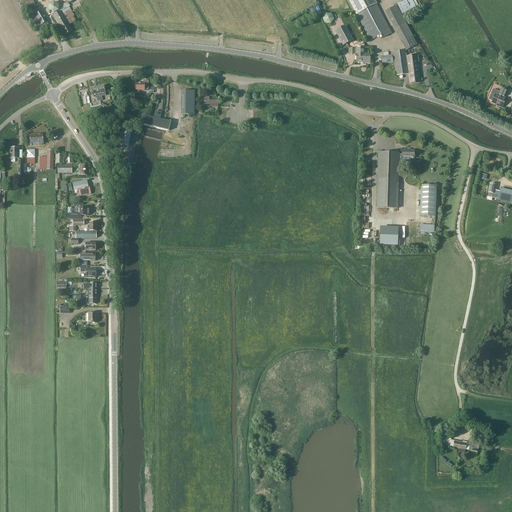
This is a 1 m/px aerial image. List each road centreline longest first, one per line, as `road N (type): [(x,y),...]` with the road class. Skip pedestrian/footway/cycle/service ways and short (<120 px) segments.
road 1 (unclassified): [(474,147),(411,114),(357,110),(305,88),(214,74),(94,75),(53,94)]
road 2 (tertiary): [(115,511),(105,191),(53,94)]
road 3 (tertiary): [(37,65),(91,47),(138,44),(220,50),(332,74)]
road 4 (track): [(474,147),(457,229),(473,281),(456,365)]
road 5 (track): [(157,293),(158,229),(168,204),(236,136),(236,125)]
road 6 (tertiary): [(511,134),(444,104),(332,74)]
